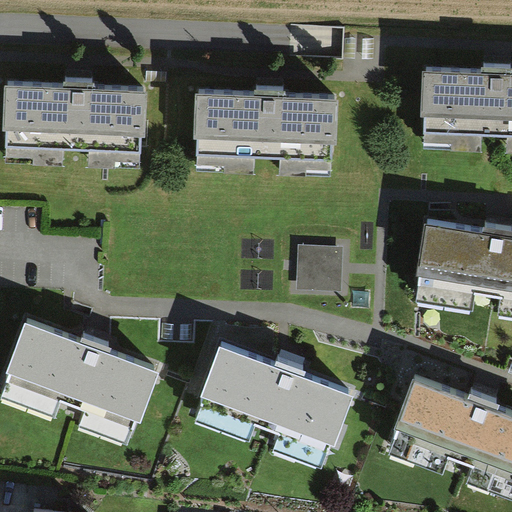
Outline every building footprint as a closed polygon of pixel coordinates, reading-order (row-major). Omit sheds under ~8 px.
[(511,145),(511,57),(423,52),(418,138),(477,142),(478,127),(502,128),(501,145),(511,145)] [(134,161),(139,73),(5,65),(0,141),(0,150),(59,154),(59,139),(84,141),(83,158),(134,161)] [(325,171),(330,83),(195,75),(190,160),(249,164),(250,149),(274,150),(273,167),(325,171)] [(511,306),(511,226),(423,211),(414,263),(421,265),(416,292),(471,301),(474,283),(498,287),(495,304),(511,306)] [(290,284),(337,287),(340,242),(293,239),(290,284)] [(121,438),(151,362),(19,312),(0,362),(11,366),(1,391),(55,411),(61,395),(87,405),(80,423),(121,438)] [(318,464),(348,387),(216,337),(197,387),(208,391),(198,416),(252,437),(258,421),(284,430),(277,448),(318,464)] [(511,491),(511,490),(511,403),(410,365),(390,415),(401,419),(392,444),(445,464),(451,448),(477,458),(470,475),(511,491)]
